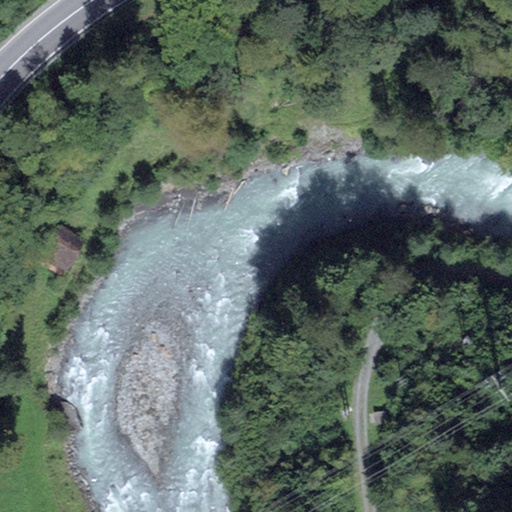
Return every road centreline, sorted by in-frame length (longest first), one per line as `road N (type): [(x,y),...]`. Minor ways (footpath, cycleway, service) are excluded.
road 1 (track): [(366,511),(353,406),(383,306),(409,279),(428,274),(511,279)]
road 2 (secondary): [(94,0),(0,82)]
